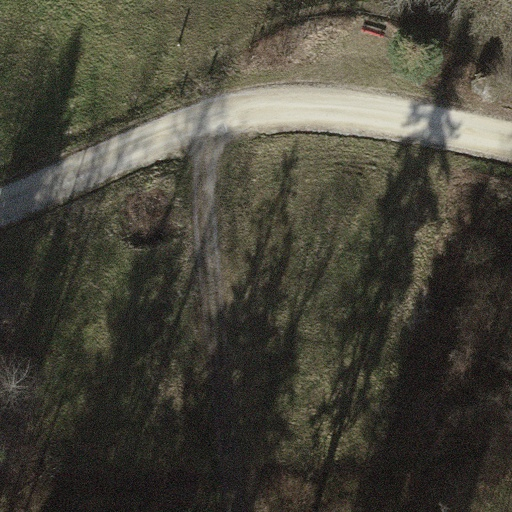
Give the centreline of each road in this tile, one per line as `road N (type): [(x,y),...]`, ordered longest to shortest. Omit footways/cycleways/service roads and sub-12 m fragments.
road 1 (track): [(234,511),(204,187),(210,114)]
road 2 (track): [(210,114),(329,108),(511,139)]
road 3 (track): [(0,208),(210,114)]
